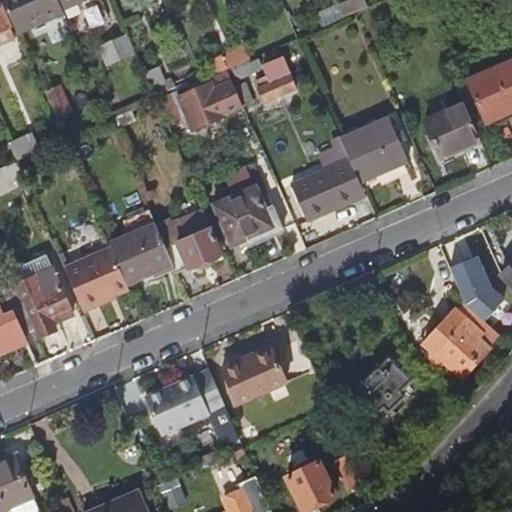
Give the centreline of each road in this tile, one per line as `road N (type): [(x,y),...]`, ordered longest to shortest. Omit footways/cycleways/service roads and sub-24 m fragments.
road 1 (residential): [(0,410),(511,192)]
road 2 (residential): [(401,511),(511,393)]
